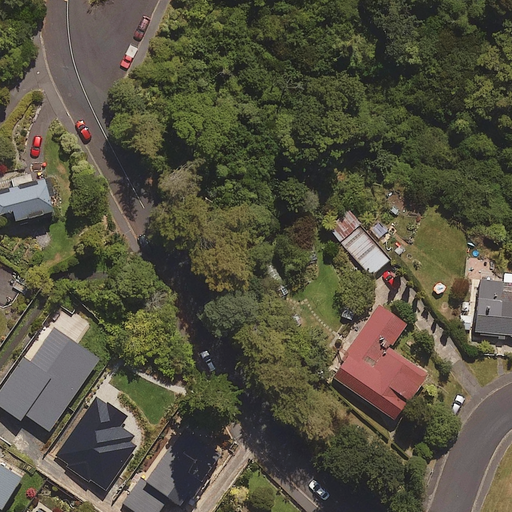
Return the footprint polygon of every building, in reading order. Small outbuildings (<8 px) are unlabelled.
[(0,217),(53,205),(45,172),(0,182),(0,217)] [(362,223),(341,242),(370,274),(391,255),(362,223)] [(511,272),(501,271),(500,281),(476,280),(472,332),(511,334),(511,272)] [(407,319),(380,300),(330,372),(394,416),(426,368),(390,344),(407,319)] [(0,480),(12,461),(0,453),(0,480)]
